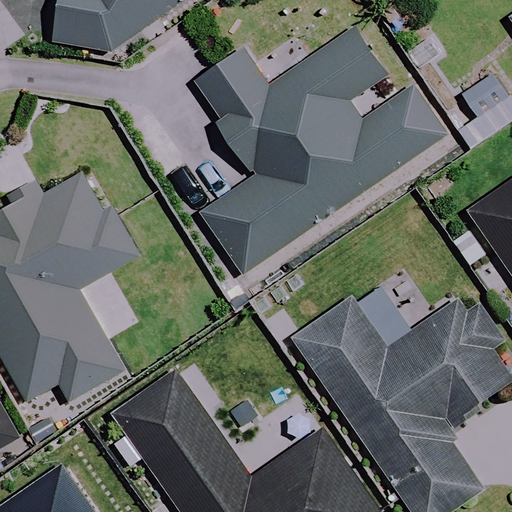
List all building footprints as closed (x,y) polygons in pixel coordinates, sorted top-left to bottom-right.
[(65,0),(61,23),(57,49),(110,56),(187,0),(65,0)] [(386,84),(352,35),(269,90),(245,54),(194,88),(256,181),(207,214),(248,276),(449,142),(415,91),(362,126),(350,108),(386,84)] [(111,210),(99,217),(88,197),(100,190),(91,175),(52,197),(45,184),(3,208),(0,202),(0,342),(33,401),(61,385),(71,402),(123,373),(78,293),(139,259),(111,210)] [(511,187),(475,212),(511,268),(511,187)] [(298,340),(332,390),(415,511),(455,511),(485,491),(445,432),(511,385),(511,373),(493,344),(499,340),(469,296),(431,322),(389,351),(355,301),(298,340)] [(253,482),(179,377),(120,418),(185,511),(375,511),(321,435),(253,482)] [(0,455),(20,444),(0,409),(0,455)] [(90,511),(65,473),(6,511),(90,511)]
